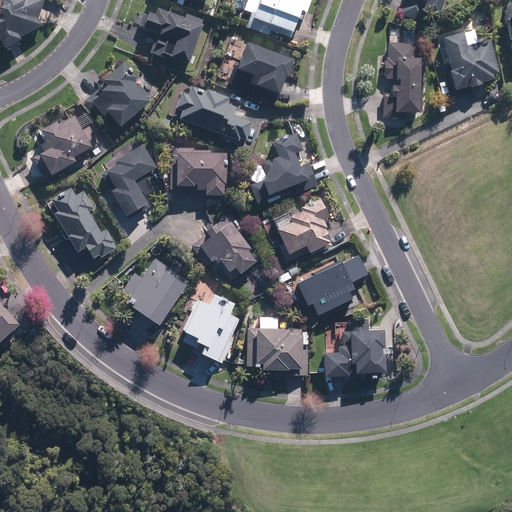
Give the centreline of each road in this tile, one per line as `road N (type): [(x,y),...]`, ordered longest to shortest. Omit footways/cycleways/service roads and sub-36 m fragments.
road 1 (residential): [(455,386),(358,416),(270,418),(215,407),(96,339),(55,300),(0,205)]
road 2 (residential): [(350,0),(327,58),(326,121),(455,386)]
road 3 (residential): [(0,98),(55,66),(97,0)]
